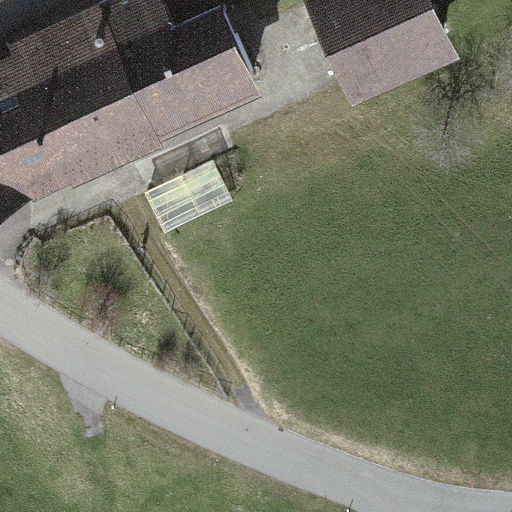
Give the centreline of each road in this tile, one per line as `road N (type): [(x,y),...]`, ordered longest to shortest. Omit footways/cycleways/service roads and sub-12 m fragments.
road 1 (tertiary): [(405,511),(89,368),(0,312)]
road 2 (track): [(0,240),(312,80)]
road 3 (track): [(104,185),(164,268),(272,456)]
